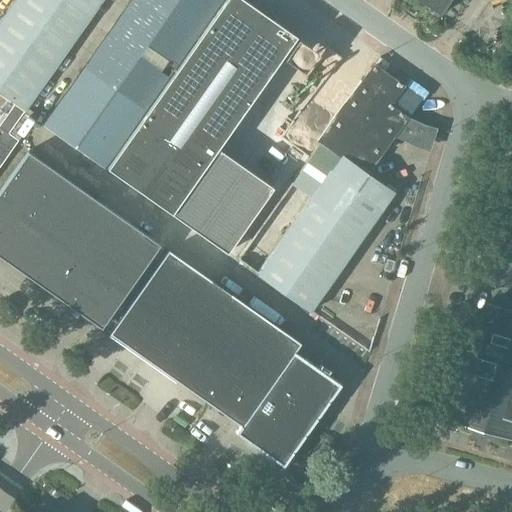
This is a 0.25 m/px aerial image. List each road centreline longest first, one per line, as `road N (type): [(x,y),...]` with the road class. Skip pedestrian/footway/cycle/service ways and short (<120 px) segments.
road 1 (unclassified): [(368,444),(463,93)]
road 2 (tertiary): [(225,511),(69,402)]
road 3 (unclassified): [(463,93),(331,0)]
road 4 (unclassified): [(368,444),(511,485)]
road 5 (tertiary): [(50,428),(169,511)]
